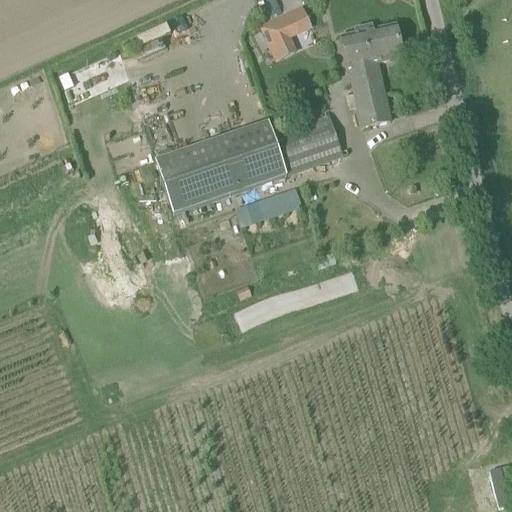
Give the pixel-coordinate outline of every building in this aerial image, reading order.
[(294,15),(258,32),(274,66),(293,58),(286,43),(309,32),(300,12),(294,15)] [(345,40),(365,130),(389,125),(376,67),(402,61),(394,29),(345,40)] [(67,78),(59,82),(63,93),(72,89),(67,78)] [(331,122),(273,142),(268,128),(154,167),(172,218),(344,159),(331,122)] [(238,230),(299,210),(293,192),(232,211),(238,230)]
